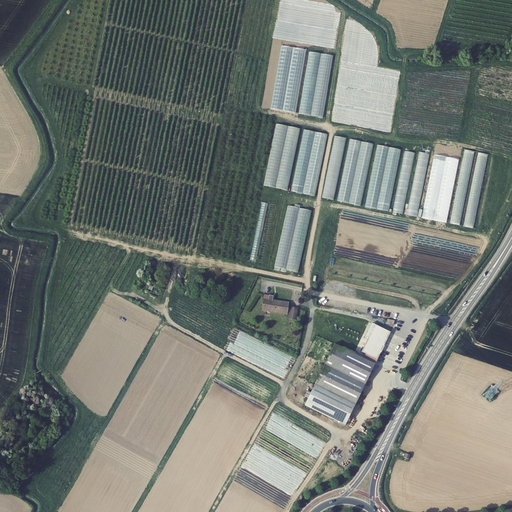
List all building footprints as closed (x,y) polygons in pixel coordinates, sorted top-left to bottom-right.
[(328,80),(305,77),(299,113),(323,117),(328,80)] [(276,167),(282,128),(278,128),(272,166),(276,167)] [(292,191),(316,195),(327,133),(303,129),(292,191)] [(423,218),(432,219),(446,145),(437,143),(423,218)] [(447,222),(459,147),(449,146),(437,220),(447,222)] [(463,149),(452,223),(462,225),(473,150),(463,149)] [(402,162),(394,212),(404,214),(414,152),(405,151),(403,163),(402,162)] [(408,214),(418,216),(429,153),(419,151),(408,214)] [(474,228),(487,154),(478,152),(465,226),(474,228)] [(329,160),(323,197),(334,199),(342,157),(336,156),(335,161),(329,160)] [(365,206),(389,210),(398,160),(393,159),(392,163),(393,163),(392,168),(385,166),(385,169),(380,168),(380,172),(372,170),(365,206)] [(338,200),(361,205),(369,164),(362,163),(361,170),(357,169),(357,168),(349,167),(349,168),(344,167),(338,200)] [(260,309),(287,314),(289,303),(268,300),(269,295),(263,294),(260,309)] [(291,306),(289,317),(297,319),(299,308),(291,306)] [(382,327),(372,323),(365,336),(369,338),(363,351),(367,353),(365,357),(376,363),(378,358),(391,333),(391,332),(382,327)] [(354,352),(334,342),(321,367),(363,389),(375,364),(376,363),(365,357),(354,352)] [(363,389),(321,367),(314,382),(356,403),(359,398),(363,389)] [(356,403),(314,382),(303,405),(344,426),(356,403)]
